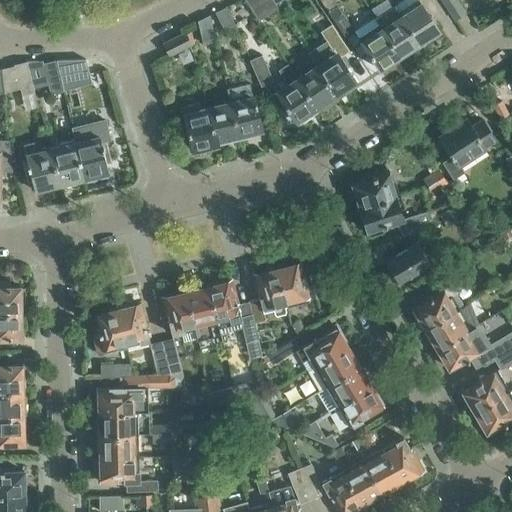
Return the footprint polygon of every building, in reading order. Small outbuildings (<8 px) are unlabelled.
[(273,0),(246,0),(259,19),(278,6),(273,0)] [(321,0),(328,11),(337,5),(334,0),(321,0)] [(400,0),(394,4),(419,43),(439,30),(419,0),(400,0)] [(465,13),(456,0),(442,0),(455,20),(465,13)] [(375,16),(400,55),(419,43),(394,4),(384,11),(375,16)] [(226,5),(215,11),(225,34),(236,29),(226,5)] [(355,31),(337,5),(328,11),(346,37),(355,31)] [(210,14),(198,20),(203,42),(216,39),(210,14)] [(354,30),(361,40),(373,58),(371,61),(378,66),(380,69),(400,55),(375,16),(354,30)] [(316,65),(335,94),(336,97),(348,89),(346,86),(355,81),(345,67),(347,66),(341,56),(350,50),(332,22),(320,30),(333,49),(324,54),(326,58),(316,65)] [(184,32),(164,43),(170,55),(191,44),(184,32)] [(260,55),(250,59),(261,84),(271,79),(260,55)] [(85,58),(56,59),(58,67),(61,80),(89,73),(85,58)] [(56,59),(43,62),(48,83),(50,93),(63,90),(56,59)] [(14,63),(14,66),(21,95),(34,91),(26,60),(14,63)] [(42,60),(26,60),(28,66),(29,69),(33,86),(48,83),(43,62),(42,60)] [(316,107),(296,77),(287,63),(278,69),(285,78),(274,85),(284,102),(283,103),(287,108),(283,111),(291,123),(296,120),(297,122),(310,114),(308,111),(316,107)] [(335,94),(316,65),(296,77),(316,107),(317,109),(329,102),(327,99),(335,94)] [(227,90),(224,79),(217,80),(220,91),(227,90)] [(226,88),(230,101),(237,134),(238,138),(252,135),(251,131),(260,129),(257,113),(258,113),(255,101),(254,101),(250,82),(226,88)] [(197,97),(204,95),(201,83),(194,85),(197,97)] [(496,90),(488,95),(500,118),(508,113),(496,90)] [(230,101),(207,107),(215,144),(229,140),(229,136),(237,134),(230,101)] [(215,144),(207,107),(199,108),(198,102),(184,105),(185,111),(188,126),(187,126),(189,136),(190,136),(193,149),(215,144)] [(472,126),(466,117),(439,135),(440,137),(437,139),(445,151),(447,149),(450,152),(449,153),(451,156),(442,162),(453,178),(463,171),(457,163),(494,138),(482,120),(472,126)] [(105,119),(73,127),(76,140),(85,177),(109,171),(107,163),(111,162),(105,140),(109,139),(105,119)] [(0,165),(12,166),(9,139),(0,138),(0,165)] [(85,177),(76,140),(51,146),(61,183),(85,177)] [(61,183),(51,146),(36,150),(34,141),(23,144),(28,163),(27,163),(28,167),(24,168),(28,182),(33,180),(35,190),(44,187),(45,188),(57,185),(56,185),(61,183)] [(432,171),(437,179),(439,184),(440,184),(444,190),(448,187),(433,162),(428,165),(432,171)] [(359,206),(360,207),(395,196),(387,170),(372,175),(372,178),(352,184),(355,194),(354,194),(357,206),(359,206)] [(421,178),(425,186),(437,179),(432,171),(421,178)] [(428,191),(439,184),(437,179),(425,186),(428,191)] [(402,235),(435,214),(432,209),(428,211),(427,210),(402,218),(399,209),(403,208),(399,194),(395,196),(360,207),(363,216),(361,217),(364,229),(367,228),(367,230),(368,230),(370,235),(383,231),(381,225),(394,221),(402,235)] [(446,225),(469,210),(454,205),(439,214),(446,225)] [(416,241),(385,260),(391,271),(390,273),(394,279),(396,279),(398,282),(430,263),(416,241)] [(429,298),(421,303),(414,307),(419,317),(418,319),(421,325),(424,325),(425,328),(455,310),(464,305),(457,293),(462,287),(458,279),(475,269),(471,261),(466,260),(442,274),(448,284),(428,296),(429,298)] [(300,262),(277,267),(286,304),(316,297),(313,283),(306,285),(300,262)] [(266,320),(266,318),(288,312),(286,304),(277,267),(276,268),(273,266),(265,268),(265,271),(255,273),(261,298),(248,301),(254,323),(266,320)] [(0,312),(21,313),(20,286),(10,286),(9,281),(0,280),(0,312)] [(211,285),(208,285),(217,322),(219,332),(242,326),(246,342),(258,339),(254,323),(248,301),(237,304),(231,280),(221,282),(219,281),(211,283),(211,285)] [(217,322),(208,285),(199,288),(196,286),(189,288),(188,290),(186,291),(198,337),(198,339),(213,335),(210,324),(217,322)] [(184,341),(198,337),(186,291),(184,291),(182,290),(174,292),(173,294),(163,296),(172,334),(181,331),(184,341)] [(119,308),(117,308),(126,346),(149,340),(140,303),(130,305),(127,304),(120,305),(119,308)] [(94,338),(98,352),(103,351),(126,346),(117,308),(94,314),(99,337),(94,338)] [(467,331),(455,310),(425,328),(427,331),(426,333),(429,338),(432,339),(437,348),(467,331)] [(0,338),(21,338),(21,313),(0,312),(0,338)] [(307,370),(347,346),(347,345),(347,342),(343,336),(341,335),(336,326),(299,347),(294,338),(262,356),(266,363),(270,360),(272,364),(295,350),(307,370)] [(511,330),(492,342),(487,345),(487,346),(494,357),(511,346),(511,330)] [(494,357),(487,346),(479,351),(467,331),(437,348),(438,349),(437,352),(440,357),(443,358),(449,368),(465,358),(466,360),(470,358),(476,368),(494,357)] [(173,337),(161,340),(170,373),(174,372),(172,362),(179,360),(173,337)] [(271,350),(269,337),(258,339),(260,352),(271,350)] [(149,343),(157,375),(169,374),(170,373),(161,340),(149,343)] [(319,390),(321,389),(326,386),(359,367),(354,358),(355,355),(350,348),(348,347),(347,346),(307,370),(319,390)] [(511,346),(494,358),(500,368),(511,360),(511,346)] [(100,377),(121,377),(130,376),(130,363),(100,364),(100,377)] [(0,391),(23,391),(22,364),(0,364),(0,391)] [(359,367),(326,386),(338,406),(371,386),(370,385),(371,382),(367,375),(364,374),(359,367)] [(480,381),(471,386),(463,391),(468,400),(468,403),(471,408),(474,409),(475,411),(504,393),(492,371),(478,379),(480,381)] [(169,374),(157,375),(139,375),(139,376),(130,376),(121,377),(121,388),(98,388),(98,398),(96,400),(96,409),(98,410),(98,412),(137,411),(147,411),(146,387),(174,386),(174,378),(169,374)] [(371,386),(338,406),(350,426),(383,406),(378,398),(378,395),(374,387),(372,387),(371,386)] [(511,389),(505,393),(504,393),(475,411),(475,413),(475,416),(478,421),(481,422),(486,431),(503,421),(504,423),(511,418),(511,389)] [(23,391),(0,391),(0,417),(23,417),(23,391)] [(271,410),(264,396),(244,407),(263,415),(271,410)] [(294,406),(269,420),(270,422),(285,428),(301,418),(294,406)] [(137,434),(137,411),(98,412),(98,413),(96,416),(96,424),(99,426),(99,435),(137,434)] [(0,444),(24,443),(23,417),(0,417),(0,444)] [(381,423),(387,433),(398,427),(392,417),(381,423)] [(338,444),(331,433),(325,436),(315,419),(297,430),(334,446),(338,444)] [(152,425),(152,433),(175,433),(175,428),(171,428),(170,425),(152,425)] [(175,433),(152,433),(152,442),(171,442),(171,437),(175,437),(175,433)] [(137,434),(99,435),(99,444),(97,446),(97,454),(99,456),(99,458),(138,457),(137,434)] [(357,451),(361,457),(364,455),(360,449),(364,447),(358,436),(351,440),(357,451)] [(403,436),(382,448),(401,482),(402,481),(405,482),(412,478),(412,475),(422,469),(403,436)] [(362,459),(381,492),(388,488),(391,489),(399,485),(399,482),(401,482),(382,448),(362,459)] [(139,481),(138,457),(99,458),(99,459),(97,462),(97,470),(100,472),(100,481),(126,481),(126,491),(157,490),(157,480),(139,481)] [(362,459),(342,470),(360,504),(362,503),(365,504),(372,500),(372,497),(381,492),(362,459)] [(298,464),(312,498),(323,493),(311,464),(309,464),(308,460),(298,464)] [(288,468),(290,472),(289,473),(300,502),(312,498),(298,464),(288,468)] [(0,494),(24,493),(24,491),(25,489),(25,483),(23,481),(23,470),(3,471),(2,469),(0,468),(0,494)] [(360,504),(342,470),(322,482),(338,511),(344,511),(348,510),(351,511),(359,507),(359,504),(360,504)] [(268,492),(268,491),(264,476),(255,479),(259,495),(268,492)] [(268,492),(271,502),(273,511),(298,511),(294,496),(292,496),(289,485),(268,491),(268,492)] [(208,511),(206,495),(206,488),(194,489),(196,511),(208,511)] [(0,511),(24,511),(24,506),(26,505),(26,497),(24,495),(24,493),(0,494),(0,511)] [(220,511),(218,493),(206,495),(208,511),(220,511)] [(122,494),(98,495),(99,509),(122,507),(122,494)] [(137,507),(145,506),(145,494),(136,494),(137,507)] [(154,494),(145,494),(145,506),(154,506),(154,494)] [(248,508),(249,511),(273,511),(271,502),(248,508)]
